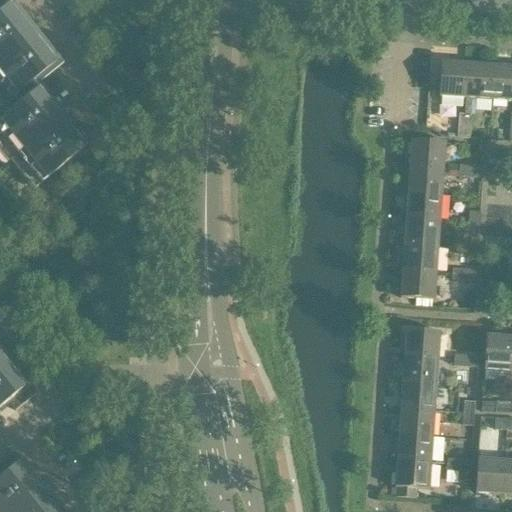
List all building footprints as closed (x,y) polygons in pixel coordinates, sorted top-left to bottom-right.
[(0,0),(0,99),(5,106),(7,104),(13,112),(0,122),(0,147),(34,190),(67,164),(74,173),(96,156),(42,89),(36,94),(30,86),(59,62),(9,0),(0,0)] [(438,98),(465,100),(467,66),(441,64),(438,98)] [(467,66),(465,100),(464,116),(474,117),(475,101),(491,102),(493,68),(467,66)] [(491,102),(511,103),(511,68),(493,68),(491,102)] [(458,116),(458,128),(469,129),(470,117),(458,116)] [(469,129),(458,128),(457,140),(468,141),(469,129)] [(411,142),(409,169),(443,171),(445,145),(411,142)] [(458,178),(470,179),(471,168),(459,167),(458,178)] [(471,168),(470,179),(482,180),(483,168),(471,168)] [(409,169),(407,195),(441,197),(443,171),(409,169)] [(407,195),(405,221),(439,223),(441,197),(407,195)] [(469,213),(468,225),(479,226),(480,214),(469,213)] [(405,221),(403,247),(438,249),(439,223),(405,221)] [(479,226),(468,225),(467,237),(478,238),(479,226)] [(403,247),(402,273),(436,275),(438,249),(403,247)] [(451,282),(463,283),(464,272),(452,271),(451,282)] [(464,272),(463,283),(475,284),(476,272),(464,272)] [(436,275),(402,273),(400,300),(434,302),(436,275)] [(406,332),(404,359),(438,361),(440,334),(406,332)] [(483,372),(510,373),(511,346),(511,339),(486,337),(483,372)] [(0,409),(7,403),(15,412),(36,395),(0,349),(0,409)] [(453,367),(465,368),(466,357),(454,357),(453,367)] [(466,357),(465,368),(477,369),(478,358),(466,357)] [(404,359),(402,385),(436,387),(438,361),(404,359)] [(402,385),(400,411),(434,413),(436,387),(402,385)] [(464,403),(463,415),(474,416),(475,404),(464,403)] [(495,414),(507,415),(508,404),(496,403),(495,414)] [(400,411),(398,436),(432,439),(434,413),(400,411)] [(474,416),(463,415),(462,427),(473,428),(474,416)] [(494,431),(506,432),(507,421),(495,420),(494,431)] [(398,436),(396,462),(431,465),(432,439),(398,436)] [(61,511),(15,453),(0,465),(0,511),(61,511)] [(446,472),(458,472),(459,461),(447,461),(446,472)] [(459,461),(458,472),(470,473),(471,462),(459,461)] [(475,495),(502,496),(504,462),(477,461),(475,495)] [(431,465),(396,462),(395,489),(396,489),(395,499),(416,501),(416,491),(429,492),(431,465)] [(502,496),(511,497),(511,462),(504,462),(502,496)]
